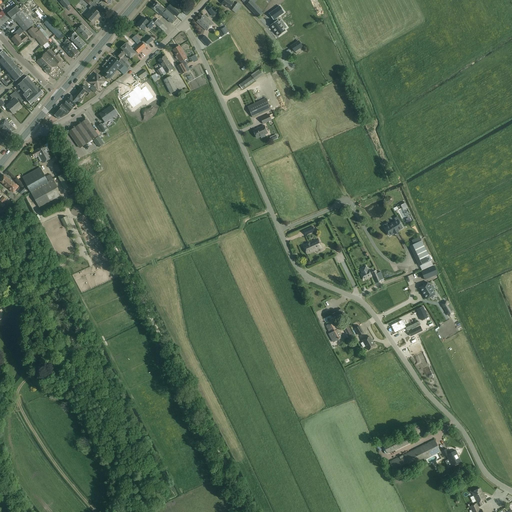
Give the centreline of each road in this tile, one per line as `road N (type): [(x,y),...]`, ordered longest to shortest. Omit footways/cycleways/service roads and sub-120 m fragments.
road 1 (tertiary): [(511,491),(487,475),(373,313),(296,266),(183,23)]
road 2 (track): [(250,511),(52,126)]
road 3 (track): [(54,348),(17,399),(51,459),(95,511)]
road 4 (tertiary): [(31,127),(39,132),(87,105),(183,23)]
road 5 (primary): [(57,96),(139,0)]
road 6 (track): [(0,238),(54,348)]
